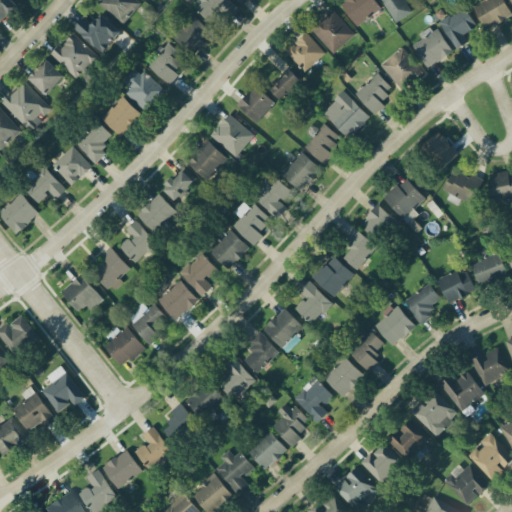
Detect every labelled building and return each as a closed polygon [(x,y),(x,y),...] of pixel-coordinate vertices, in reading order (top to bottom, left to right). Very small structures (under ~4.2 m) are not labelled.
[(19,6),(12,0),(0,0),(0,22),(1,23),(19,6)] [(98,0),(97,2),(123,23),(140,2),(138,0),(98,0)] [(199,0),(203,3),(197,9),(217,28),(237,6),(230,0),(199,0)] [(345,0),(341,3),(355,26),(381,9),(375,0),(345,0)] [(411,12),(404,0),(382,0),(395,21),(411,12)] [(485,29),(511,15),(511,14),(504,0),(482,0),(472,5),(485,29)] [(464,34),(477,26),(465,6),(440,21),(455,49),(468,41),(464,34)] [(311,28),(334,53),(355,33),(332,9),(311,28)] [(92,24),(83,17),(74,27),(102,52),(121,31),(102,13),(92,24)] [(192,54),(213,35),(194,14),(173,34),(192,54)] [(426,67),(452,53),(437,25),(419,34),(422,39),(413,43),(426,67)] [(75,78),(98,57),(74,32),(51,53),(75,78)] [(286,50),(305,71),(325,52),(306,32),(286,50)] [(173,70),(185,55),(167,41),(147,65),(170,84),(178,74),(173,70)] [(401,89),(423,70),(402,46),(380,65),(401,89)] [(28,77),(46,94),(64,75),(46,58),(28,77)] [(122,80),(129,87),(125,91),(145,111),(163,91),(137,65),(122,80)] [(281,100),(302,81),(290,68),(270,88),(281,100)] [(394,89),(378,72),(355,93),(371,111),(394,89)] [(2,102),(28,127),(49,106),(24,80),(2,102)] [(237,104),(256,122),(275,102),(256,84),(237,104)] [(322,111),(348,138),(370,117),(344,90),(322,111)] [(141,114),(122,95),(101,117),(120,135),(141,114)] [(0,148),(1,149),(22,130),(0,106),(0,148)] [(234,157),(254,135),(230,113),(210,134),(234,157)] [(75,141),(95,162),(108,150),(101,144),(111,134),(97,120),(75,141)] [(343,140),(324,123),(304,146),(323,163),(343,140)] [(441,168),(458,153),(438,131),(421,146),(441,168)] [(187,161),(207,180),(227,158),(208,139),(187,161)] [(92,165),(73,145),(52,163),(72,184),(92,165)] [(321,169),(301,150),(281,172),(301,191),(321,169)] [(67,188),(43,165),(35,173),(31,169),(24,177),(29,182),(24,188),(38,201),(48,190),(56,198),(67,188)] [(163,188),(176,200),(197,178),(184,166),(163,188)] [(480,180),(453,168),(442,190),(469,203),(480,180)] [(511,169),(489,174),(495,205),(511,201),(511,198),(511,169)] [(281,201),(290,191),(271,173),(252,195),(277,218),(287,207),(281,201)] [(403,218),(425,197),(405,177),(383,197),(403,218)] [(39,212),(20,192),(0,210),(0,214),(17,232),(39,212)] [(137,214),(155,232),(176,210),(158,192),(137,214)] [(271,218),(254,202),(233,225),(254,244),(263,234),(259,230),(271,218)] [(360,224),(377,239),(395,219),(377,203),(360,224)] [(125,229),(131,235),(120,245),(135,262),(156,243),(135,220),(125,229)] [(343,257),(356,269),(377,246),(356,227),(345,239),(352,246),(343,257)] [(249,246),(229,228),(209,250),(229,269),(249,246)] [(471,261),(479,285),(508,276),(498,246),(481,251),(483,257),(471,261)] [(130,268),(112,248),(90,268),(112,292),(123,282),(119,278),(130,268)] [(217,267),(200,252),(180,273),(203,295),(212,285),(206,279),(217,267)] [(333,296),(354,274),(333,254),(312,276),(333,296)] [(459,273),(457,270),(437,277),(447,302),(475,291),(467,270),(459,273)] [(104,298),(81,273),(61,292),(79,311),(86,304),(91,310),(104,298)] [(158,299),(176,319),(198,299),(180,279),(158,299)] [(295,309),(313,323),(332,300),(307,281),(299,291),(305,296),(295,309)] [(404,300),(420,324),(431,316),(427,309),(441,299),(429,282),(404,300)] [(148,308),(143,303),(127,318),(151,344),(166,330),(161,326),(169,319),(154,303),(148,308)] [(392,345),(415,326),(397,303),(374,323),(392,345)] [(303,325),(284,307),(263,328),(282,347),(303,325)] [(38,338),(24,314),(8,324),(7,323),(0,326),(0,334),(12,354),(38,338)] [(125,323),(102,342),(121,366),(145,347),(125,323)] [(383,342),(370,329),(349,352),(369,371),(380,359),(373,353),(383,342)] [(243,357),(257,372),(279,351),(259,330),(249,340),(255,347),(243,357)] [(0,366),(10,360),(0,344),(0,366)] [(483,352),(471,358),(483,384),(510,371),(499,347),(484,353),(483,352)] [(236,394),(241,398),(258,380),(231,356),(222,365),(229,371),(218,383),(233,397),(236,394)] [(364,375),(346,356),(324,376),(342,395),(364,375)] [(52,382),(42,390),(58,412),(71,402),(73,406),(85,397),(62,364),(47,375),(52,382)] [(463,411),(485,392),(465,370),(455,379),(450,374),(439,384),(463,411)] [(293,398),(319,421),(328,411),(322,406),(333,394),(314,376),(293,398)] [(225,399),(207,380),(186,400),(204,419),(225,399)] [(13,406),(29,435),(54,421),(33,385),(21,392),(25,399),(13,406)] [(422,400),(411,410),(435,435),(458,415),(435,389),(422,400)] [(292,446),(301,438),(296,433),(308,421),(288,400),(278,410),(283,415),(272,425),(292,446)] [(163,429),(173,440),(195,419),(180,402),(165,416),(171,422),(163,429)] [(0,454),(26,441),(14,415),(0,422),(0,454)] [(431,438),(411,419),(399,431),(396,428),(386,438),(409,460),(431,438)] [(142,434),(148,441),(136,451),(149,468),(172,451),(153,425),(142,434)] [(265,469),(287,449),(269,429),(247,450),(265,469)] [(511,461),(511,456),(489,432),(480,441),(482,443),(469,456),(492,481),(511,461)] [(380,482),(402,462),(383,442),(361,462),(380,482)] [(142,472),(129,449),(103,464),(116,487),(142,472)] [(216,467),(236,493),(248,484),(242,476),(253,467),(241,451),(234,456),(229,449),(220,456),(224,461),(216,467)] [(490,484),(468,463),(463,469),(458,465),(443,480),(463,500),(474,488),(480,494),(490,484)] [(357,511),(367,504),(364,501),(378,488),(357,466),(345,477),(334,487),(356,511),(357,511)] [(79,492),(92,511),(95,511),(117,497),(98,468),(85,477),(90,484),(79,492)] [(193,494),(207,511),(211,511),(232,495),(214,472),(203,480),(206,483),(193,494)] [(84,511),(70,489),(45,506),(48,511),(84,511)] [(161,511),(199,511),(200,511),(182,492),(161,511)] [(464,511),(465,511),(424,492),(417,507),(425,511),(464,511)] [(321,504),(318,500),(307,510),(308,511),(348,511),(350,511),(333,493),(321,504)]
